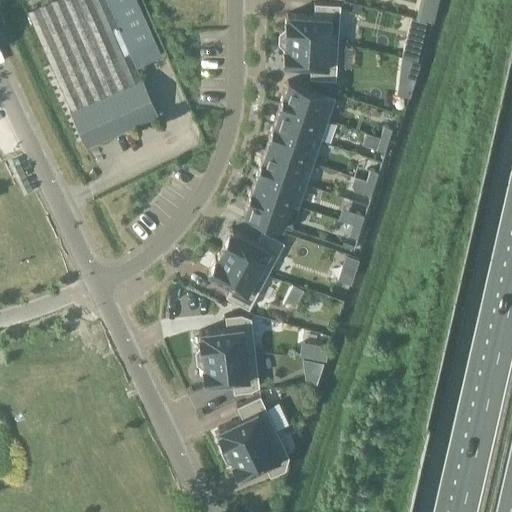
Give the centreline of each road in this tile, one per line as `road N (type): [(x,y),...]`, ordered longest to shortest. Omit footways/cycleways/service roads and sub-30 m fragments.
road 1 (residential): [(101,288),(190,211),(217,157),(236,0)]
road 2 (residential): [(208,511),(101,288)]
road 3 (residential): [(101,288),(0,71)]
road 4 (motorway): [(511,297),(463,511)]
